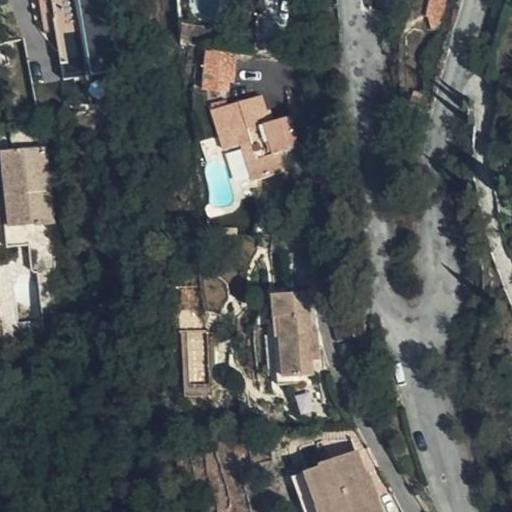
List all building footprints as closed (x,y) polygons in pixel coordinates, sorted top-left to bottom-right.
[(112,0),(53,0),(63,80),(121,73),(112,0)] [(234,84),(235,68),(205,65),(204,90),(229,93),(229,84),(234,84)] [(263,95),(224,107),(212,111),(225,151),(241,146),(253,181),(285,171),(280,152),(299,146),(290,116),(275,120),(267,123),(263,114),(266,111),(263,95)] [(212,111),(224,107),(222,102),(210,106),(212,111)] [(272,110),(266,111),(263,114),(267,123),(275,120),(272,110)] [(45,145),(5,152),(14,226),(55,224),(45,145)] [(14,226),(5,152),(0,151),(0,157),(8,227),(14,226)] [(0,344),(18,341),(12,289),(0,289),(0,344)] [(311,332),(308,292),(271,295),(273,318),(284,317),(286,334),(281,334),(284,378),(314,376),(312,350),(320,350),(319,332),(311,332)] [(341,297),(328,293),(331,316),(337,343),(356,339),(341,297)] [(356,450),(304,472),(318,511),(381,511),(367,474),(365,474),(356,450)] [(236,464),(213,467),(218,496),(240,493),(236,464)] [(318,511),(304,472),(291,477),(303,511),(318,511)]
